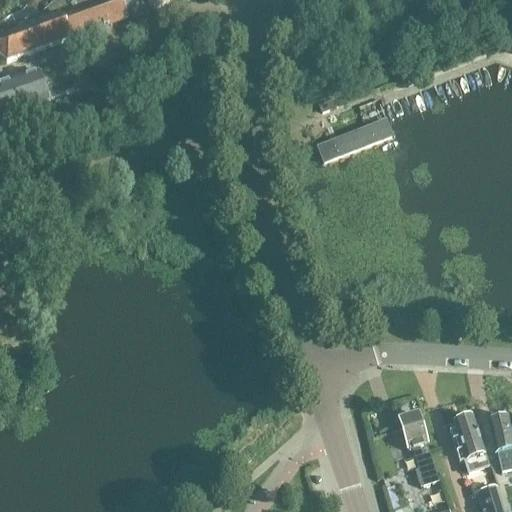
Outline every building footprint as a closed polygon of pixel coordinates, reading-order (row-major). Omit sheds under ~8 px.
[(102,0),(59,16),(68,40),(127,19),(120,0),(102,0)] [(143,0),(120,0),(127,19),(148,11),(143,0)] [(174,0),(143,0),(148,11),(175,1),(174,0)] [(318,0),(321,8),(344,0),(318,0)] [(0,58),(6,63),(68,40),(59,16),(41,23),(27,9),(0,24),(0,58)] [(47,104),(36,71),(0,83),(0,96),(7,117),(47,104)] [(385,121),(317,148),(323,164),(391,137),(385,121)] [(426,447),(421,431),(416,416),(396,422),(407,453),(411,452),(418,471),(414,473),(420,489),(437,484),(425,447),(426,447)] [(469,476),(489,470),(471,418),(452,425),(469,476)] [(511,445),(506,420),(487,424),(494,455),(504,453),(506,461),(511,460),(511,445)] [(475,497),(479,511),(501,511),(495,491),(475,497)]
